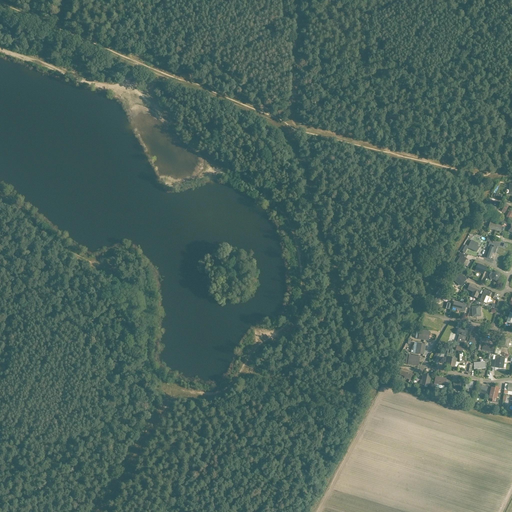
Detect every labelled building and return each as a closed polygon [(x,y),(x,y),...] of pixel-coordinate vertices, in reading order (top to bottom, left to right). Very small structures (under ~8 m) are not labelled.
[(485,210),(492,214),(496,207),(493,205),(494,203),(490,200),(485,210)] [(490,222),(488,228),(501,232),(503,225),(490,222)] [(471,240),(468,246),(465,245),(462,252),(465,253),(467,248),(476,252),(479,247),(477,246),(478,243),(471,240)] [(486,258),(490,259),(492,253),(495,254),(497,246),(494,245),(493,247),(490,247),(486,258)] [(463,264),(467,259),(464,257),(464,256),(466,258),(467,255),(463,252),(462,254),(460,253),(458,256),(460,257),(456,264),(459,265),(460,262),(463,264)] [(478,263),(475,270),(484,274),(487,267),(478,263)] [(458,272),(452,279),(461,287),(467,279),(458,272)] [(492,279),(495,281),(499,280),(500,277),(500,273),(496,272),(493,272),(493,273),(491,272),(489,276),(490,281),(492,279)] [(470,284),(467,289),(473,292),(471,296),(477,298),(481,289),(470,284)] [(449,296),(439,289),(435,294),(437,296),(434,300),(437,303),(441,297),(446,300),(449,296)] [(479,302),(483,303),(486,296),(489,297),(491,292),(484,289),(479,302)] [(452,308),(465,311),(467,305),(454,301),(452,308)] [(481,316),(480,306),(471,307),(472,317),(481,316)] [(458,328),(457,334),(459,335),(458,338),(465,340),(466,337),(468,331),(458,328)] [(418,339),(428,341),(430,332),(419,330),(419,331),(416,331),(415,338),(418,338),(418,339)] [(472,331),(468,342),(477,345),(480,334),(472,331)] [(503,337),(501,347),(508,348),(510,339),(503,337)] [(412,353),(424,355),(425,344),(414,342),(412,353)] [(483,343),(482,350),(493,353),(494,346),(483,343)] [(433,362),(437,365),(444,355),(438,350),(434,356),(436,358),(433,362)] [(420,357),(409,355),(406,355),(405,364),(407,364),(418,366),(420,357)] [(446,366),(454,368),(455,365),(456,365),(457,359),(448,357),(446,366)] [(496,357),(495,367),(503,368),(504,358),(496,357)] [(399,374),(404,376),(404,378),(409,380),(408,382),(411,383),(412,379),(411,379),(411,378),(413,372),(403,369),(401,368),(399,374)] [(420,384),(430,386),(432,375),(423,373),(420,384)] [(433,384),(434,384),(434,387),(444,389),(444,386),(448,387),(449,381),(446,380),(446,378),(435,376),(433,384)] [(472,389),(474,382),(470,381),(470,384),(468,383),(467,384),(466,383),(465,389),(468,389),(468,388),(472,389)] [(479,384),(477,391),(486,394),(488,387),(479,384)] [(497,398),(499,387),(495,386),(495,388),(491,387),(489,398),(488,398),(487,402),(489,402),(490,399),(492,399),(492,401),(498,403),(498,399),(497,398)]
